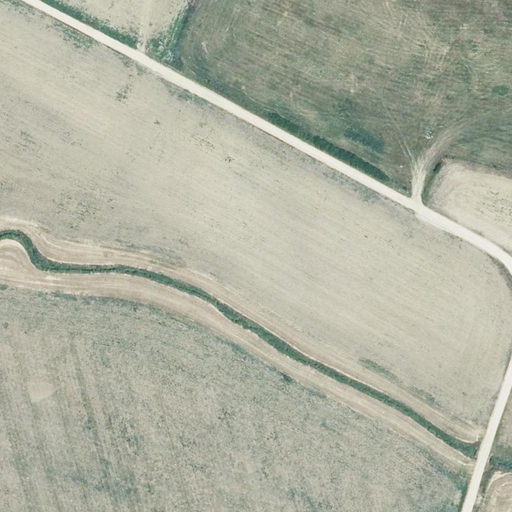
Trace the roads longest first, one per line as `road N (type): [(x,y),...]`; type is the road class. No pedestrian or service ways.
road 1 (track): [(19,0),(425,209),(495,264),(511,289)]
road 2 (track): [(511,385),(474,511)]
